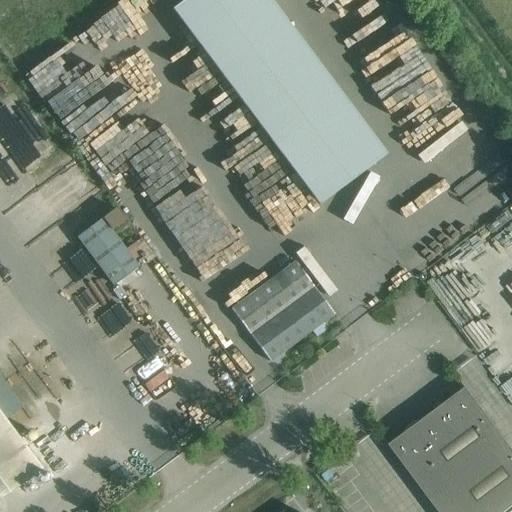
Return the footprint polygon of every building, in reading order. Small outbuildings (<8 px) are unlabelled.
[(405,153),(297,0),(195,0),(194,1),(334,202),(405,153)] [(0,180),(63,141),(32,90),(0,110),(0,180)] [(55,238),(108,202),(73,151),(13,191),(29,214),(35,209),(55,238)] [(112,230),(125,221),(115,208),(102,217),(112,230)] [(410,220),(421,239),(430,234),(419,214),(410,220)] [(102,220),(77,238),(112,286),(137,268),(102,220)] [(269,361),(333,313),(314,287),(294,261),(230,309),(257,345),(269,361)] [(439,511),(504,511),(511,506),(511,449),(466,387),(389,445),(439,511)] [(230,419),(246,408),(237,397),(222,408),(230,419)] [(0,499),(41,468),(34,459),(0,413),(0,499)] [(68,462),(54,442),(34,457),(48,476),(68,462)]
